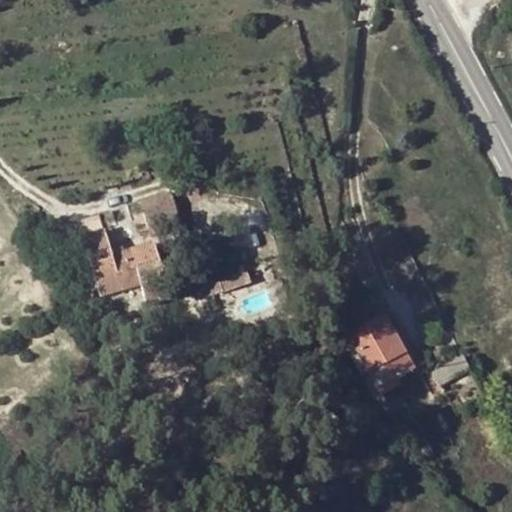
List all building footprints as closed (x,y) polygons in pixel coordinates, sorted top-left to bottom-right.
[(163,199),(166,223),(167,225),(175,223),(166,195),(146,201),(163,199)] [(163,199),(146,201),(140,202),(149,232),(167,225),(166,223),(163,199)] [(141,285),(147,305),(181,294),(174,270),(172,271),(169,271),(166,271),(163,269),(161,267),(159,265),(153,245),(111,257),(103,230),(101,231),(97,215),(77,221),(82,237),(99,297),(141,285)] [(46,229),(32,233),(37,246),(51,242),(46,229)] [(375,390),(412,371),(392,334),(383,316),(347,335),(375,390)] [(420,366),(401,330),(392,334),(412,371),(420,366)] [(439,387),(469,370),(462,358),(432,374),(439,387)] [(339,390),(324,374),(312,386),(326,402),(339,390)]
